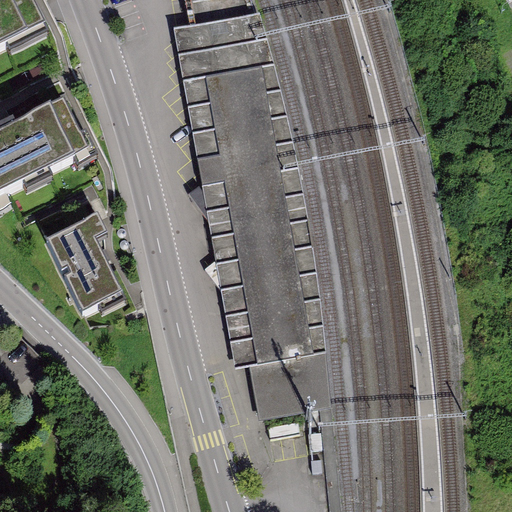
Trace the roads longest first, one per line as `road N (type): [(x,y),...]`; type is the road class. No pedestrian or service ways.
road 1 (tertiary): [(86,0),(148,189),(229,511)]
road 2 (residential): [(0,286),(120,410),(164,511)]
